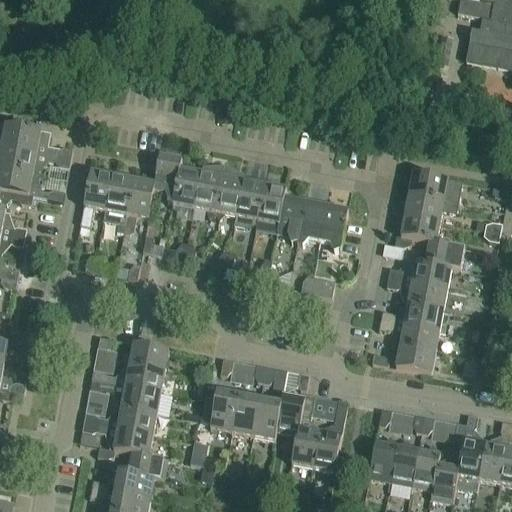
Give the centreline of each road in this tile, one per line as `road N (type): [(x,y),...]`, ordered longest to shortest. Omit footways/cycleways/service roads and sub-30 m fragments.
road 1 (residential): [(336,368),(347,304),(364,289),(380,189),(319,175),(301,159),(92,111),(61,292),(87,297)]
road 2 (residential): [(87,297),(234,328),(241,348),(336,368)]
road 3 (residential): [(336,368),(351,384),(511,409)]
road 4 (residential): [(39,511),(77,354)]
